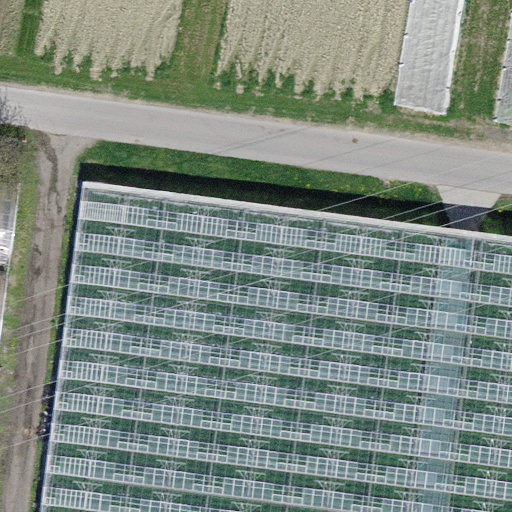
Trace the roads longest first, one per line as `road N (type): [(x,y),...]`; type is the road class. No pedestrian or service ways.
road 1 (residential): [(0,98),(511,173)]
road 2 (track): [(11,511),(67,106)]
